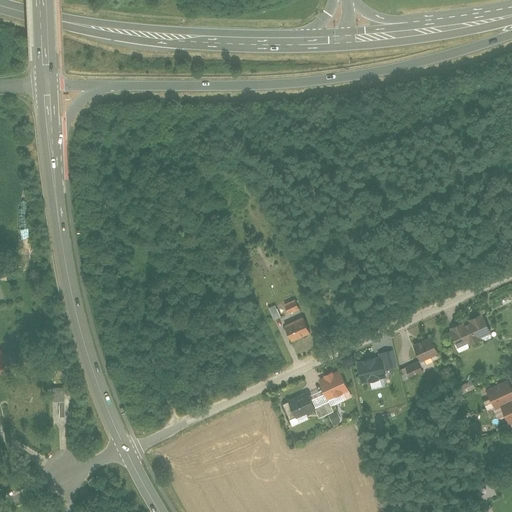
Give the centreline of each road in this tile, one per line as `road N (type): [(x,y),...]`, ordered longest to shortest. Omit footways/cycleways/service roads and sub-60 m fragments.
road 1 (unclassified): [(127,450),(511,270)]
road 2 (primary): [(112,86),(365,73),(511,33)]
road 3 (tertiary): [(50,149),(82,340),(127,450)]
road 4 (primary): [(285,47),(401,41),(511,20)]
road 5 (primary): [(301,32),(75,23)]
road 6 (primary): [(75,23),(124,37),(285,47)]
road 7 (unclassified): [(127,450),(0,509)]
